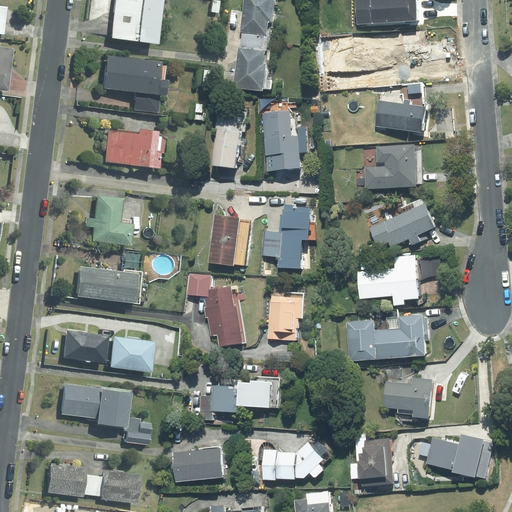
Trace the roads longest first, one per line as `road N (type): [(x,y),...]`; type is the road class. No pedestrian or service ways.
road 1 (residential): [(0,481),(59,0)]
road 2 (residential): [(475,0),(491,214),(484,305)]
